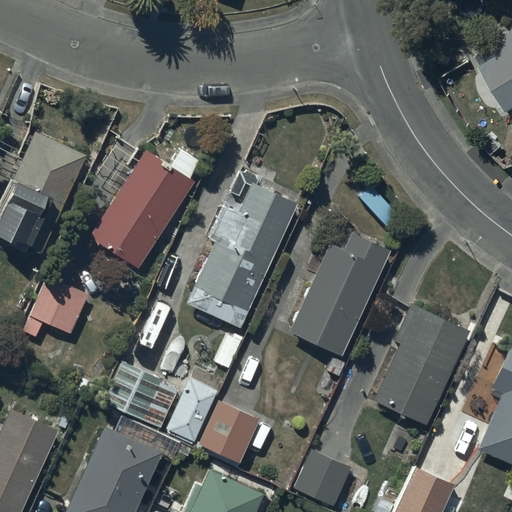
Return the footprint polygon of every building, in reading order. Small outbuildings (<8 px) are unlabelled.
[(511,101),(511,25),(503,47),(479,62),(506,105),(511,101)] [(83,149),(32,125),(0,195),(0,228),(10,233),(7,238),(23,246),(25,241),(38,247),(83,149)] [(145,144),(87,230),(135,263),(193,177),(189,174),(200,157),(177,141),(165,158),(145,144)] [(294,198),(249,178),(236,207),(220,200),(206,231),(213,234),(185,298),(238,322),(294,198)] [(329,236),(287,325),(338,349),(388,244),(350,226),(342,242),(329,236)] [(88,289),(45,269),(19,326),(35,333),(42,317),(69,329),(88,289)] [(397,337),(371,393),(425,417),(467,325),(410,299),(394,335),(397,337)] [(240,335),(225,329),(212,358),(227,365),(240,335)] [(500,387),(475,443),(511,459),(511,338),(509,338),(489,382),(500,387)] [(161,373),(119,354),(100,396),(159,422),(176,384),(159,377),(161,373)] [(186,372),(163,423),(193,437),(216,386),(186,372)] [(256,413),(216,395),(196,438),(235,457),(256,413)] [(9,401),(0,421),(0,506),(11,511),(17,511),(58,424),(9,401)] [(131,433),(102,420),(65,498),(60,495),(56,504),(64,508),(61,511),(130,511),(161,447),(154,444),(161,428),(138,417),(131,433)] [(348,462),(309,443),(291,481),(330,500),(348,462)] [(437,511),(453,479),(413,460),(388,511),(437,511)] [(185,511),(252,511),(263,488),(208,463),(200,480),(194,477),(180,509),(185,511)]
